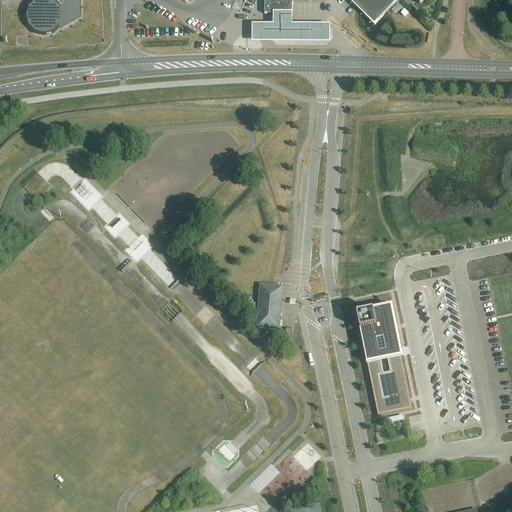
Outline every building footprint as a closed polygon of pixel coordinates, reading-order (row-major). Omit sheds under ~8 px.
[(80,18),(79,0),(28,0),(29,0),(33,4),(29,9),(26,17),(29,26),(35,33),(44,35),(53,33),(59,27),(61,28),(80,18)] [(264,0),(265,15),(273,15),(292,15),(292,0),(264,0)] [(347,0),(356,9),(359,11),(374,26),(385,15),(390,10),(397,3),(394,0),(381,13),(374,20),(360,7),(353,0),(347,0)] [(353,0),(360,7),(374,20),(381,13),(394,0),(397,3),(397,4),(401,0),(400,0),(353,0)] [(293,13),(273,13),(273,24),(273,25),(265,25),(252,25),(252,30),(252,34),(252,44),(330,44),(330,41),(330,36),(330,29),(330,26),(318,26),(298,26),(292,26),(292,23),(293,13)] [(256,329),(279,331),(282,299),(283,288),(260,286),(256,329)] [(406,400),(410,400),(401,356),(367,363),(378,417),(412,410),(412,409),(408,410),(406,400)]
